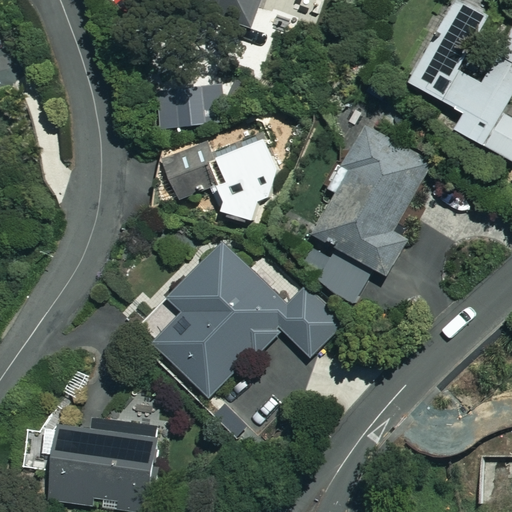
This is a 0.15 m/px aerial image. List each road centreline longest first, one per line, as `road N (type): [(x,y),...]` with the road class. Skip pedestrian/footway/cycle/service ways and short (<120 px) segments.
road 1 (residential): [(0,378),(72,277),(100,201),(94,98),(60,0)]
road 2 (residential): [(511,285),(383,408),(311,511)]
